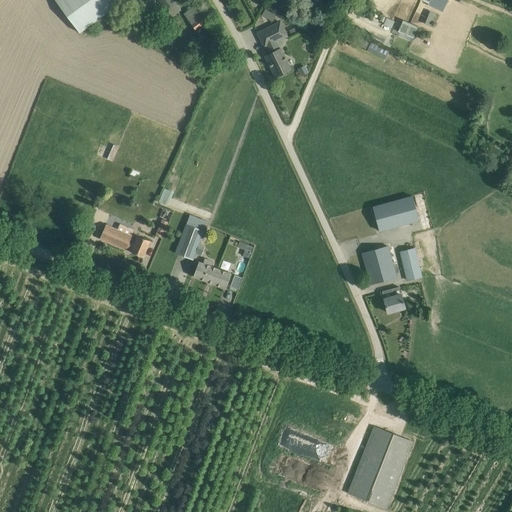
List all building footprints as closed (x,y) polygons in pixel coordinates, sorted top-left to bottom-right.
[(123,0),(54,0),(55,0),(79,33),(123,0)] [(173,0),(158,0),(166,9),(175,2),(173,0)] [(430,0),(429,3),(429,4),(428,5),(442,12),(447,0),(430,0)] [(208,23),(201,15),(196,6),(183,15),(190,24),(191,23),(196,32),(208,23)] [(276,15),(265,9),(262,15),(273,21),(276,15)] [(432,25),(438,12),(432,9),(426,22),(432,25)] [(387,16),(384,23),(392,27),(396,21),(387,16)] [(170,23),(167,30),(175,34),(178,30),(180,25),(181,21),(173,17),(171,21),(170,23)] [(418,26),(403,20),(396,35),(411,42),(413,38),(418,26)] [(280,22),(258,33),(265,47),(287,36),(280,22)] [(339,34),(348,38),(350,33),(342,28),(339,34)] [(353,35),(350,41),(377,54),(376,55),(385,59),(388,52),(381,48),(353,35)] [(270,53),(265,56),(276,77),(291,69),(287,60),(281,48),(280,48),(276,41),(273,43),(267,46),(270,53)] [(115,143),(109,158),(114,160),(120,145),(115,143)] [(140,173),(132,170),(129,177),(137,181),(140,173)] [(165,187),(159,201),(169,205),(174,191),(165,187)] [(380,231),(418,220),(412,196),(373,207),(380,231)] [(208,220),(190,214),(187,224),(183,223),(180,230),(183,231),(175,253),(193,260),(204,230),(208,220)] [(162,237),(169,222),(162,220),(156,234),(162,237)] [(143,257),(147,248),(150,241),(132,233),(131,235),(106,224),(104,230),(100,239),(143,257)] [(244,255),(251,257),(254,244),(241,241),(239,247),(246,248),(244,255)] [(371,284),(380,281),(394,278),(387,247),(362,253),(371,284)] [(400,251),(407,280),(422,276),(415,248),(400,251)] [(203,263),(199,261),(193,276),(226,288),(231,273),(210,265),(212,261),(205,259),(203,263)] [(235,275),(231,286),(238,289),(242,278),(235,275)] [(387,312),(397,310),(405,308),(401,294),(399,286),(392,288),(394,296),(384,299),(387,312)] [(413,441),(374,426),(348,493),(387,508),(413,441)]
